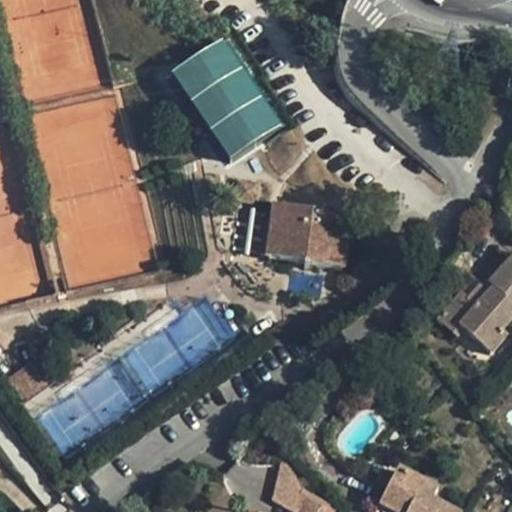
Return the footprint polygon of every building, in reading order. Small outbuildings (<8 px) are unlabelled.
[(226,34),(171,69),(228,160),(283,125),(226,34)] [(274,206),(268,258),(344,268),(350,215),(275,204),(274,206)] [(459,327),(463,331),(490,353),(507,335),(501,330),(511,317),(511,256),(488,284),(492,288),(488,293),(480,286),(469,299),(466,301),(475,309),(459,327)] [(457,338),(463,331),(459,327),(475,309),(466,301),(469,299),(462,293),(438,321),(457,338)] [(283,322),(264,335),(271,347),(278,342),(290,333),(283,322)] [(66,372),(49,349),(7,378),(26,402),(66,372)] [(433,487),(423,482),(398,470),(377,511),(451,511),(433,502),(439,490),(433,487)] [(427,474),(423,482),(433,487),(437,479),(427,474)]
